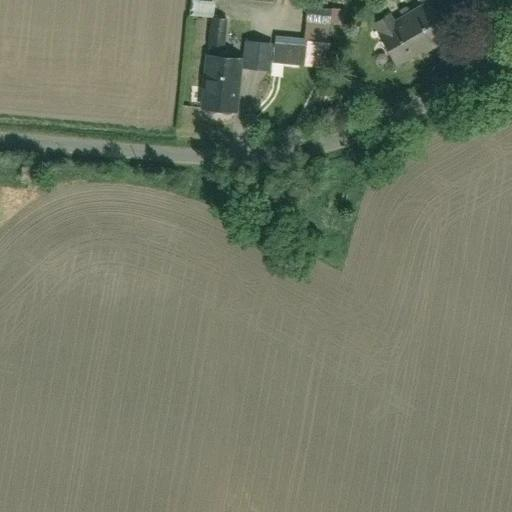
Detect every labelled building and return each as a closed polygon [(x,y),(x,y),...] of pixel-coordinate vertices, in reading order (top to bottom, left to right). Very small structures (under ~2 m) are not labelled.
[(210,15),(210,0),(187,0),(187,15),(210,15)] [(240,21),(262,22),(262,4),(241,3),(240,21)] [(376,33),(393,69),(448,43),(430,7),(376,33)] [(274,41),(274,70),(342,70),(342,12),(302,12),(302,42),(274,41)] [(204,27),(198,114),(231,116),(233,74),(260,76),(262,45),(250,45),(251,23),(225,22),(224,28),(204,27)]
